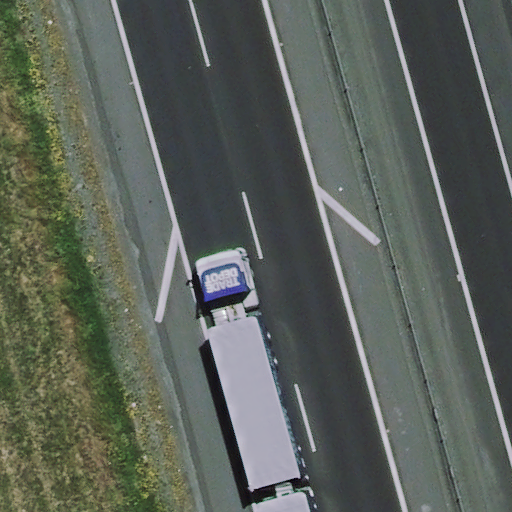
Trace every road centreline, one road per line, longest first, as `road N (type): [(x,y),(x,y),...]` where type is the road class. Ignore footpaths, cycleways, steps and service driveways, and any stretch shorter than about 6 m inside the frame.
road 1 (motorway): [(327,511),(187,0)]
road 2 (motorway): [(419,0),(511,336)]
